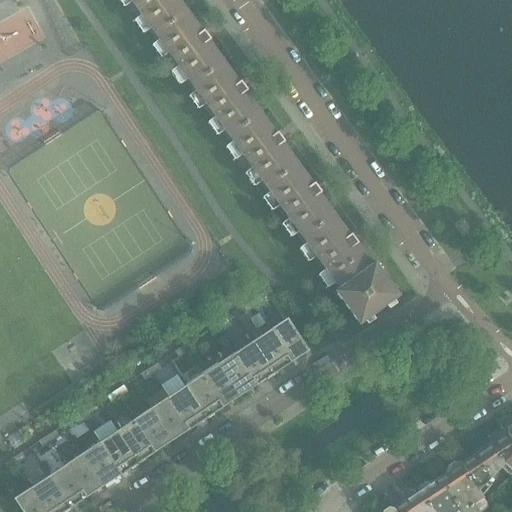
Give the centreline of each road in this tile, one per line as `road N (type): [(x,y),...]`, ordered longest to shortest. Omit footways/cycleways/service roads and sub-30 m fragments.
road 1 (residential): [(239,0),(450,291),(115,511)]
road 2 (residential): [(318,511),(511,377)]
